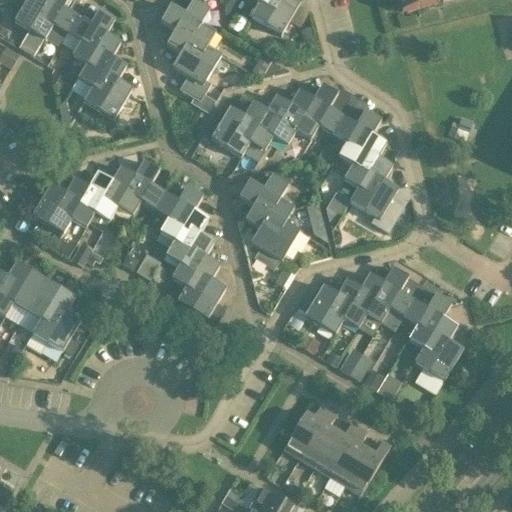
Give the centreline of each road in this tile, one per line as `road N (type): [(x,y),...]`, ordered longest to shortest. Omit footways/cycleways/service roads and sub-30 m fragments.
road 1 (residential): [(271,342),(250,325),(216,185),(169,156),(138,20),(108,0)]
road 2 (residential): [(319,0),(337,70),(396,101),(424,235)]
road 3 (residential): [(271,342),(196,445),(119,433)]
road 4 (residential): [(424,235),(396,256),(307,279),(271,342)]
road 5 (residential): [(407,424),(271,342)]
road 6 (tertiary): [(511,405),(419,511)]
road 7 (residential): [(119,433),(0,414)]
